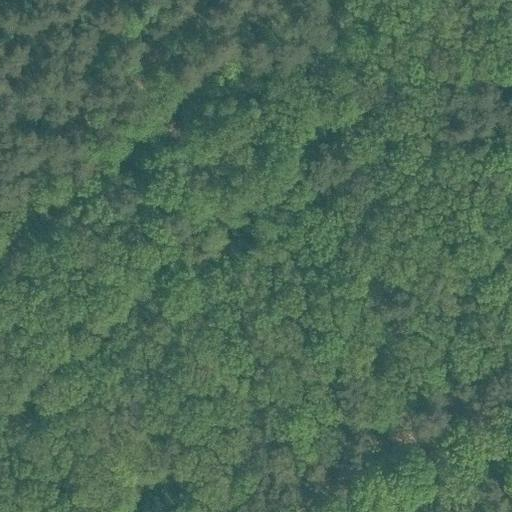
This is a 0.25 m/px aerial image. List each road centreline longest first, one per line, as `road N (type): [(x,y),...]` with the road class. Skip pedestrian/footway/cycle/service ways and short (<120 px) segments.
road 1 (track): [(511,156),(476,118),(445,114),(358,180),(308,184),(214,152),(165,107)]
road 2 (track): [(143,126),(286,0)]
road 3 (track): [(0,248),(143,126)]
